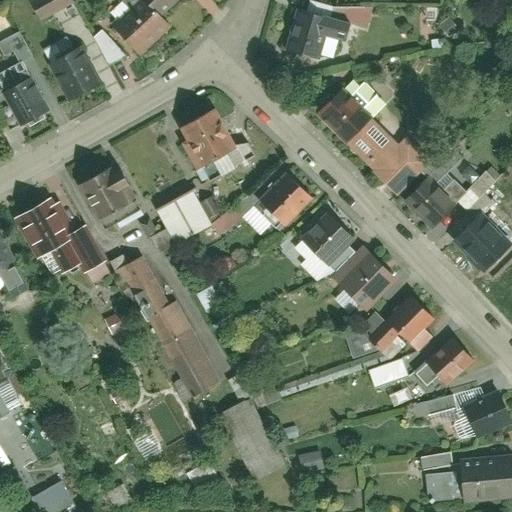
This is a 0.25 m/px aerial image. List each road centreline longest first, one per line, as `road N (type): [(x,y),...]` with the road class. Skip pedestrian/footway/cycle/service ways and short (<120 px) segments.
road 1 (residential): [(511,350),(226,48)]
road 2 (residential): [(0,181),(226,48)]
